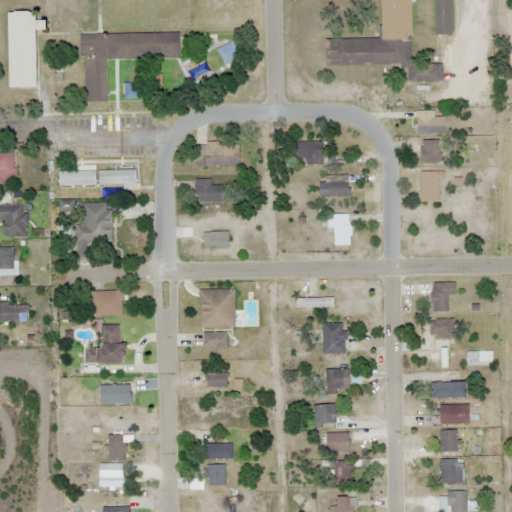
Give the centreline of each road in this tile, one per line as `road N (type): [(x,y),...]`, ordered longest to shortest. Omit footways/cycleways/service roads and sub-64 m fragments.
road 1 (residential): [(395,511),(385,150),(353,116),(274,112)]
road 2 (residential): [(511,264),(56,274)]
road 3 (residential): [(171,141),(163,165),(168,511)]
